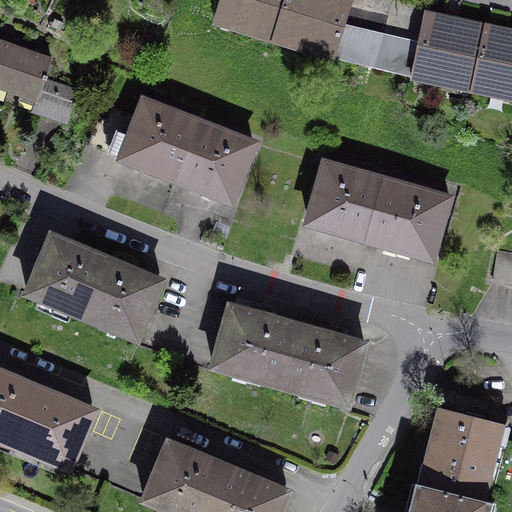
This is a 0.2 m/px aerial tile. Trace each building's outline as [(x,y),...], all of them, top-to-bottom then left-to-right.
[(220,0),(211,29),(267,47),(281,0),(220,0)] [(281,0),(267,47),(398,78),(411,32),(349,15),(353,0),(281,0)] [(454,20),(425,15),(414,71),(474,84),(486,27),(454,20)] [(511,32),(486,27),(474,84),(511,91),(511,32)] [(0,87),(8,90),(22,51),(0,42),(0,87)] [(22,51),(8,90),(42,102),(38,112),(65,121),(76,91),(46,80),(53,61),(22,51)] [(111,70),(85,58),(79,72),(105,83),(111,70)] [(199,123),(144,102),(138,118),(112,108),(106,121),(99,118),(88,146),(176,181),(199,123)] [(199,123),(176,181),(231,202),(253,144),(199,123)] [(382,180),(325,164),(309,224),(365,239),(382,180)] [(382,180),(365,239),(431,258),(448,199),(382,180)] [(106,258),(52,236),(27,294),(82,317),(106,258)] [(493,281),(511,283),(511,253),(497,251),(493,281)] [(106,258),(82,317),(137,340),(162,281),(106,258)] [(293,328),(222,311),(206,378),(277,395),(293,328)] [(293,328),(277,395),(351,412),(367,345),(293,328)] [(0,439),(14,446),(39,387),(0,371),(0,439)] [(39,387),(14,446),(69,469),(94,410),(39,387)] [(511,432),(511,429),(429,412),(412,490),(493,510),(511,432)] [(209,511),(228,466),(165,441),(138,509),(145,511),(209,511)] [(228,466),(209,511),(284,511),(293,490),(228,466)] [(492,511),(493,510),(412,490),(406,511),(492,511)]
